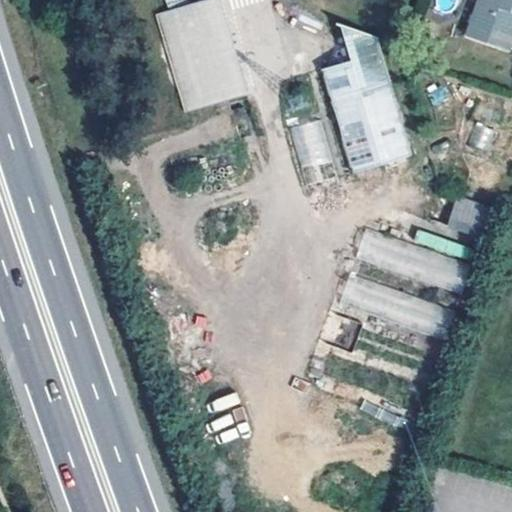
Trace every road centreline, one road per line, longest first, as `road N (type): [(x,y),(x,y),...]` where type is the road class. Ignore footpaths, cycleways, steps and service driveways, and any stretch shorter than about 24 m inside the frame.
road 1 (motorway): [(139,511),(0,108)]
road 2 (motorway): [(0,244),(91,511)]
